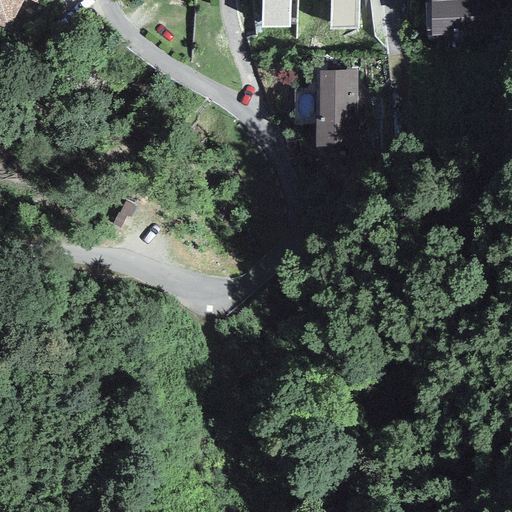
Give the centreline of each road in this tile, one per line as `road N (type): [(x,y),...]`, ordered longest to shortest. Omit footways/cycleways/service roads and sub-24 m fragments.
road 1 (residential): [(254,110),(297,218),(284,248),(239,288),(192,292),(60,248),(0,247)]
road 2 (residential): [(103,0),(116,26),(156,57),(254,110)]
